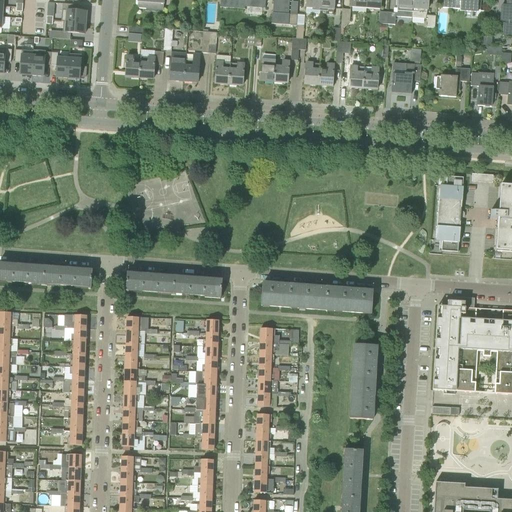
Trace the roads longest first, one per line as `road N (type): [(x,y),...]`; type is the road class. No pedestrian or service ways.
road 1 (tertiary): [(98,123),(511,152)]
road 2 (tertiary): [(511,136),(99,106)]
road 3 (residential): [(99,511),(109,262)]
road 4 (residential): [(232,511),(240,271)]
road 5 (residential): [(403,511),(416,285)]
road 6 (residential): [(416,285),(240,271)]
road 7 (residential): [(240,271),(109,262)]
